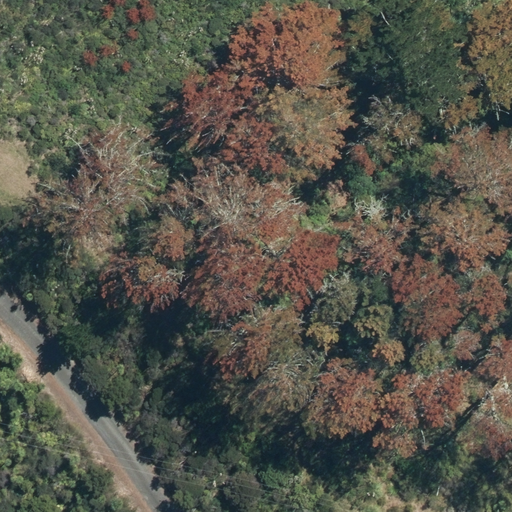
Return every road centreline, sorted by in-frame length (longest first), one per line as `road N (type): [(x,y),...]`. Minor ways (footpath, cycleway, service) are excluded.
road 1 (track): [(337,511),(199,336),(76,216),(0,170)]
road 2 (track): [(511,263),(484,390),(426,511)]
